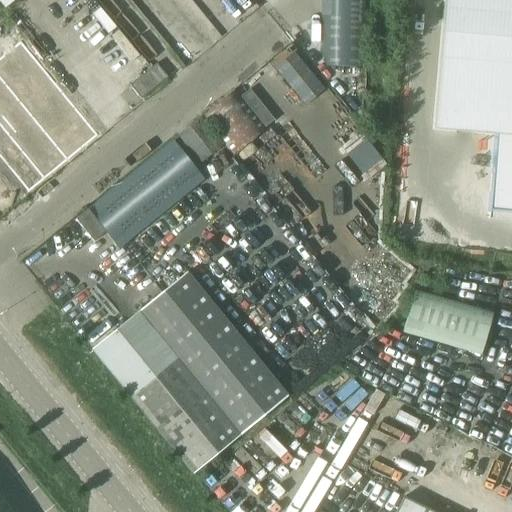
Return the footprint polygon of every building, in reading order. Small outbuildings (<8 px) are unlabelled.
[(223,18),(231,29),(254,11),(246,0),(223,18)] [(322,0),(322,55),(362,56),(363,0),(322,0)] [(511,137),(511,0),(443,0),(432,131),(511,137)] [(0,58),(0,155),(30,190),(98,133),(21,41),(0,58)] [(157,65),(130,86),(142,100),(168,79),(157,65)] [(265,128),(273,121),(248,90),(240,97),(265,128)] [(267,132),(236,93),(205,118),(236,157),(267,132)] [(202,165),(224,147),(202,121),(180,138),(202,165)] [(174,143),(77,221),(95,243),(107,235),(119,250),(206,182),(174,143)] [(184,272),(90,349),(191,473),(285,396),(184,272)] [(484,352),(495,316),(416,294),(406,329),(484,352)] [(428,511),(402,499),(395,511),(428,511)]
